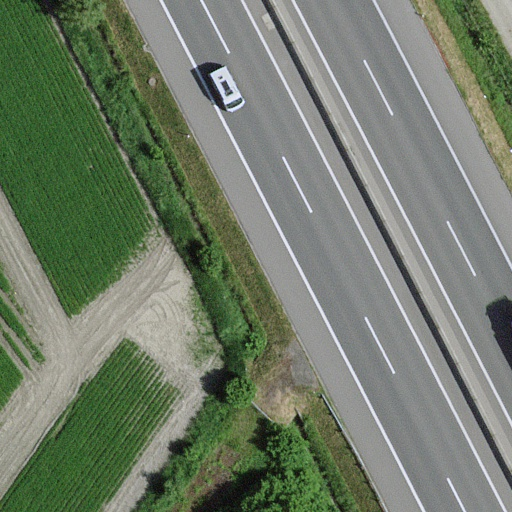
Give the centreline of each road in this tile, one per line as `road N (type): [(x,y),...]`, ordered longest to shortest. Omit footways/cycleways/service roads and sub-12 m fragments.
road 1 (motorway): [(192,0),(452,511)]
road 2 (motorway): [(511,361),(326,0)]
